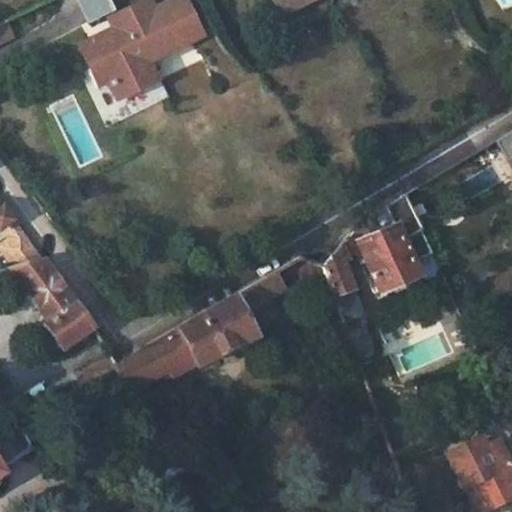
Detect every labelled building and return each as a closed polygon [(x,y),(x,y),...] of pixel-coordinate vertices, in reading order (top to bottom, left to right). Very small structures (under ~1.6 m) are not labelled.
[(111,0),(78,0),(88,21),(115,9),(111,0)] [(197,32),(181,0),(173,0),(150,10),(145,0),(116,16),(120,25),(79,45),(88,67),(99,63),(106,79),(115,97),(152,78),(144,58),(197,32)] [(272,0),(279,12),(302,0),(272,0)] [(99,63),(88,67),(96,84),(106,79),(99,63)] [(496,138),(502,149),(511,144),(505,133),(496,138)] [(484,146),(488,153),(495,149),(491,142),(484,146)] [(353,246),(374,293),(413,276),(397,241),(417,232),(399,196),(381,207),(389,228),(377,234),(367,215),(356,221),(348,230),(355,245),(353,246)] [(18,231),(1,207),(0,207),(0,230),(7,240),(18,231)] [(0,252),(9,265),(37,257),(18,231),(7,240),(0,244),(0,252)] [(342,257),(337,244),(318,266),(330,297),(348,290),(337,259),(342,257)] [(0,279),(11,277),(44,323),(40,325),(57,348),(87,327),(83,320),(37,257),(9,265),(0,267),(0,279)] [(264,299),(283,288),(273,270),(111,366),(126,404),(170,377),(174,383),(253,336),(249,330),(274,315),(264,299)] [(358,318),(348,290),(330,297),(340,323),(358,318)] [(87,360),(68,372),(76,386),(111,366),(104,353),(89,362),(87,360)] [(0,462),(24,449),(26,442),(15,423),(6,427),(0,416),(0,462)] [(471,484),(476,493),(471,496),(479,511),(484,511),(511,499),(511,473),(496,442),(467,457),(473,467),(460,473),(466,486),(471,484)]
